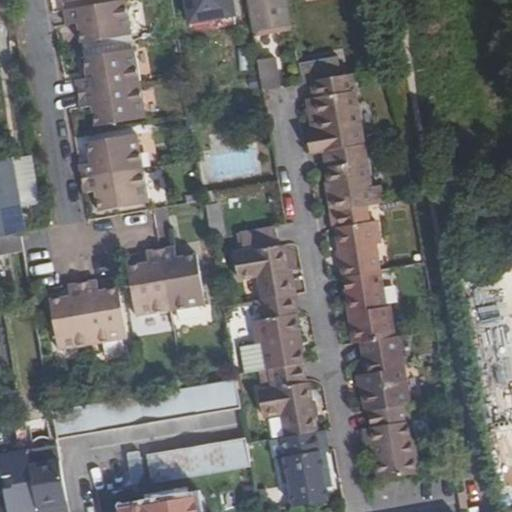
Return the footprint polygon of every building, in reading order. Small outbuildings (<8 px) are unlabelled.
[(129,0),(68,12),(70,26),(82,25),(85,43),(135,35),(129,0)] [(236,9),(234,0),(190,0),(193,16),(236,9)] [(250,0),(240,0),(242,10),(252,9),(250,0)] [(289,0),(250,0),(252,9),(256,34),(294,28),(289,0)] [(80,80),(82,94),(144,84),(139,50),(88,58),(91,78),(80,80)] [(277,60),(261,63),(265,92),(283,89),(277,60)] [(367,146),(355,76),(313,83),(316,101),(311,102),(314,123),(320,122),(322,135),(317,136),(320,155),(325,154),(367,146)] [(150,118),(144,84),(82,94),(85,110),(96,108),(98,126),(150,118)] [(84,164),(87,179),(146,169),(140,133),(91,142),(94,162),(84,164)] [(325,154),(335,214),(369,208),(386,206),(383,189),(375,190),(367,146),(325,154)] [(13,161),(0,163),(0,240),(26,236),(13,161)] [(152,203),(146,169),(87,179),(88,193),(99,192),(103,212),(152,203)] [(339,230),(347,280),(383,274),(378,247),(382,246),(378,224),(372,225),(369,208),(335,214),(334,214),(337,231),(339,230)] [(279,246),(277,229),(242,235),(245,252),(236,254),(241,277),(260,275),(264,301),(293,296),(284,245),(279,246)] [(176,245),(163,248),(173,309),(208,303),(199,253),(178,257),(176,245)] [(139,314),(173,309),(163,248),(150,251),(152,261),(131,265),(139,314)] [(359,345),(366,344),(398,338),(393,308),(389,309),(383,274),(347,280),(359,345)] [(102,278),(87,281),(98,343),(131,337),(124,286),(104,290),(102,278)] [(63,349),(98,343),(87,281),(75,283),(76,294),(54,298),(63,349)] [(300,313),(296,296),(293,296),(264,301),(262,302),(266,320),(256,322),(259,344),(242,347),(246,375),(271,371),(304,365),(306,365),(297,314),(300,313)] [(412,336),(401,338),(403,347),(413,345),(412,336)] [(370,413),(373,413),(410,406),(413,406),(403,347),(401,338),(398,338),(366,344),(371,375),(364,377),(370,413)] [(307,383),(304,365),(271,371),(273,389),(260,392),(264,416),(283,414),(287,439),(317,434),(309,382),(307,383)] [(238,377),(55,410),(60,439),(243,406),(238,377)] [(422,473),(410,406),(373,413),(376,429),(368,431),(371,448),(377,447),(379,459),(383,480),(422,473)] [(511,431),(490,435),(500,485),(511,483),(511,431)] [(330,452),(327,432),(317,434),(287,439),(283,439),(287,458),(281,459),(284,481),(291,481),(296,480),(301,507),(331,502),(328,488),(322,453),(328,453),(330,452)] [(155,482),(253,464),(250,445),(248,436),(151,454),(155,482)] [(373,460),(379,459),(377,447),(371,448),(373,460)] [(57,511),(72,510),(62,451),(31,456),(35,480),(37,492),(40,511),(57,511)] [(334,486),(328,453),(322,453),(328,488),(334,486)] [(21,494),(37,492),(35,480),(19,483),(21,494)] [(291,481),(296,508),(301,507),(296,480),(291,481)] [(202,511),(200,497),(124,511),(123,511),(202,511)]
